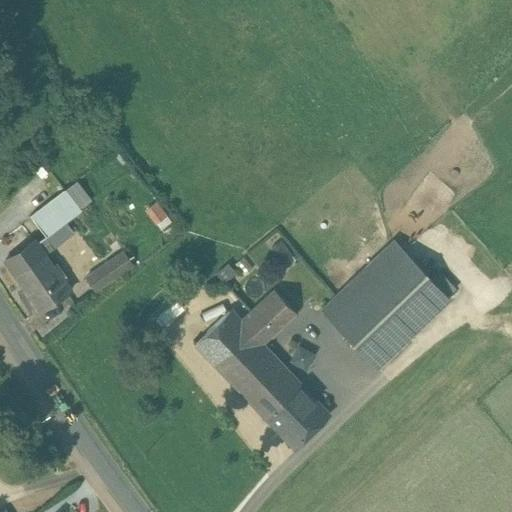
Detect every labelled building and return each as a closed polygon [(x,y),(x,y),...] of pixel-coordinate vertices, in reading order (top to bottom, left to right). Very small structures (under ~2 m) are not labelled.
[(76,183),(65,192),(81,213),(92,204),(76,183)] [(141,187),(127,199),(134,208),(148,197),(141,187)] [(65,192),(49,204),(66,225),(81,213),(65,192)] [(158,229),(170,223),(160,201),(147,208),(158,229)] [(49,204),(31,218),(47,239),(66,225),(49,204)] [(394,240),(321,309),(377,368),(450,299),(394,240)] [(122,249),(117,242),(108,248),(114,256),(122,249)] [(282,242),(270,249),(280,265),(292,258),(282,242)] [(57,265),(52,269),(34,243),(7,262),(17,276),(16,277),(41,313),(71,292),(63,281),(66,278),(57,265)] [(124,252),(86,279),(95,292),(133,265),(124,252)] [(239,321),(229,310),(195,343),(262,413),(296,380),(261,344),(296,312),(274,289),(239,321)] [(328,414),(296,380),(262,413),(294,447),(328,414)]
